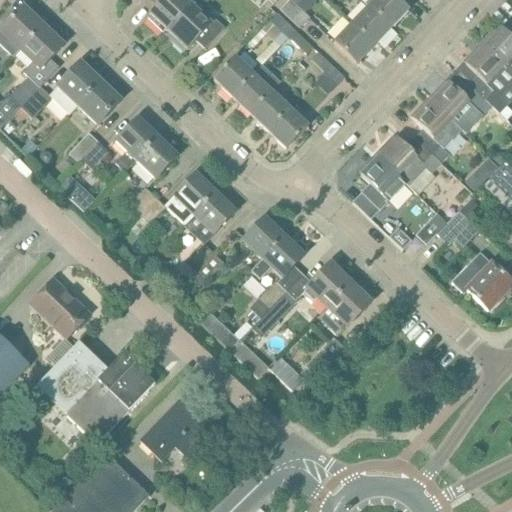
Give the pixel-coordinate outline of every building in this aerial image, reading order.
[(150,0),(157,7),(149,16),(149,17),(147,20),(165,37),(192,8),(199,1),(198,0),(150,0)] [(291,0),(280,12),(299,30),(308,20),(296,8),(304,0),(291,0)] [(395,0),(375,0),(368,8),(390,30),(408,12),(395,0)] [(192,8),(165,37),(183,54),(185,51),(186,52),(195,42),(204,51),(224,30),(215,21),(210,26),(192,8)] [(368,8),(350,27),(373,48),(390,30),(368,8)] [(0,33),(20,52),(42,29),(22,10),(0,32),(0,33)] [(294,33),(277,16),(270,23),(288,40),(294,33)] [(373,48),(350,27),(333,45),(355,67),(373,48)] [(511,37),(511,39),(502,30),(501,31),(498,28),(489,37),(492,40),(484,49),(510,74),(511,72),(511,37)] [(42,29),(20,52),(32,64),(22,74),(28,79),(8,99),(20,110),(40,89),(58,70),(49,61),(62,48),(42,29)] [(294,33),(288,40),(306,57),(312,50),(294,33)] [(466,85),(492,109),(498,116),(508,106),(500,98),(511,85),(511,75),(510,74),(503,68),(484,49),(475,57),(472,54),(463,63),(466,67),(475,76),(466,85)] [(311,61),(324,74),(330,67),(317,54),(311,61)] [(213,82),(231,100),(253,77),(234,60),(213,82)] [(40,89),(20,110),(31,121),(50,101),(65,115),(74,106),(77,108),(99,84),(80,65),(48,98),(40,89)] [(330,67),(324,74),(337,87),(343,80),(330,67)] [(262,68),(253,77),(231,100),(249,117),(271,94),(280,85),(262,68)] [(439,95),(431,103),(461,132),(465,136),(492,109),(466,85),(458,94),(449,85),(448,86),(445,82),(436,92),(439,95)] [(119,103),(99,84),(77,108),(96,127),(119,103)] [(289,111),(271,94),(249,117),(267,134),(289,111)] [(444,150),(461,132),(431,103),(422,112),(419,109),(410,118),(414,122),(413,122),(422,131),(414,140),(441,166),(450,156),(444,150)] [(307,129),(289,111),(267,134),(286,152),(307,129)] [(115,144),(126,154),(116,165),(125,173),(135,163),(157,140),(137,121),(115,144)] [(81,162),(97,144),(88,135),(68,157),(77,166),(81,162)] [(441,166),(414,140),(405,149),(396,140),(395,140),(392,137),(383,147),(386,150),(378,158),(406,185),(409,188),(425,170),(431,176),(441,166)] [(157,140),(135,163),(155,182),(177,159),(157,140)] [(97,144),(81,162),(91,172),(108,155),(97,144)] [(502,153),(497,153),(492,158),(500,166),(507,158),(502,153)] [(406,185),(378,158),(370,167),(366,164),(358,173),(361,176),(360,177),(370,186),(361,195),(379,213),(406,185)] [(483,166),(492,174),(497,169),(489,161),(483,166)] [(511,170),(506,164),(500,170),(488,182),(511,205),(511,170)] [(195,176),(164,208),(166,210),(165,210),(184,228),(215,195),(195,176)] [(128,207),(138,218),(155,200),(145,190),(128,207)] [(184,228),(194,238),(197,234),(207,243),(235,214),(215,195),(184,228)] [(166,210),(164,208),(155,200),(138,218),(149,228),(165,210),(166,210)] [(479,212),(470,203),(462,212),(472,220),(479,212)] [(459,213),(447,225),(436,236),(447,247),(453,241),(470,225),(459,213)] [(447,225),(437,215),(415,237),(425,247),(436,236),(447,225)] [(261,262),(283,239),(264,220),(242,243),(261,262)] [(479,234),(470,225),(453,241),(462,250),(479,234)] [(410,242),(397,230),(388,239),(401,251),(410,242)] [(283,239),(261,262),(250,273),(259,281),(270,270),(281,281),(303,258),(283,239)] [(196,273),(213,255),(202,245),(186,263),(196,273)] [(149,263),(140,255),(134,261),(143,269),(149,263)] [(223,265),(213,255),(196,273),(207,283),(223,265)] [(479,256),(451,285),(463,297),(466,293),(487,313),(511,287),(479,256)] [(511,264),(502,273),(509,280),(511,279),(511,264)] [(315,300),(326,310),(350,286),(329,266),(306,290),(306,291),(303,294),(312,303),(315,300)] [(65,342),(69,337),(88,317),(53,283),(29,307),(65,342)] [(260,321),(269,312),(286,294),(275,284),(258,302),(249,311),(251,313),(260,321)] [(350,286),(326,310),(317,320),(337,339),(370,305),(350,286)] [(296,304),(286,294),(269,312),(260,321),(256,326),(265,336),(296,304)] [(257,380),(267,369),(210,317),(200,327),(257,380)] [(0,340),(0,398),(28,368),(0,340)] [(332,340),(305,369),(315,379),(343,350),(332,340)] [(36,389),(55,407),(96,447),(154,386),(134,367),(136,365),(124,354),(106,373),(78,345),(36,389)] [(283,388),(294,379),(283,366),(272,375),(283,388)] [(177,403),(139,443),(161,464),(174,450),(182,442),(195,454),(212,436),(177,403)] [(136,511),(148,499),(105,455),(49,511),(136,511)]
